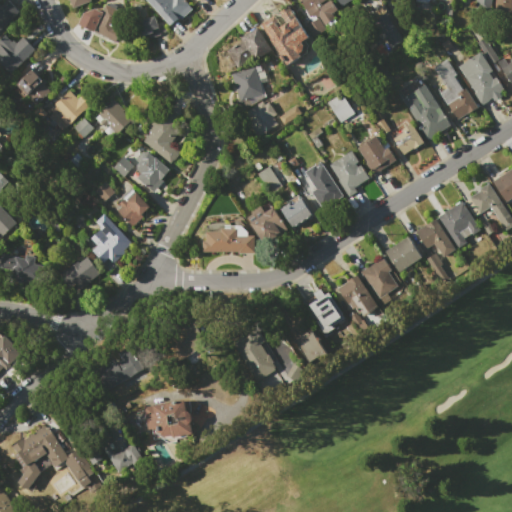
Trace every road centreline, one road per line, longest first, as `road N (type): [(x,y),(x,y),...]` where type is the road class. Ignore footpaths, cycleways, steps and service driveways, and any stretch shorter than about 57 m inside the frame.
road 1 (residential): [(511,126),(296,270),(258,280),(152,277)]
road 2 (residential): [(188,53),(213,121),(211,159),(152,277),(92,330)]
road 3 (residential): [(245,0),(188,53),(136,72),(101,71),(76,54),(45,0)]
road 4 (residential): [(0,413),(92,330)]
